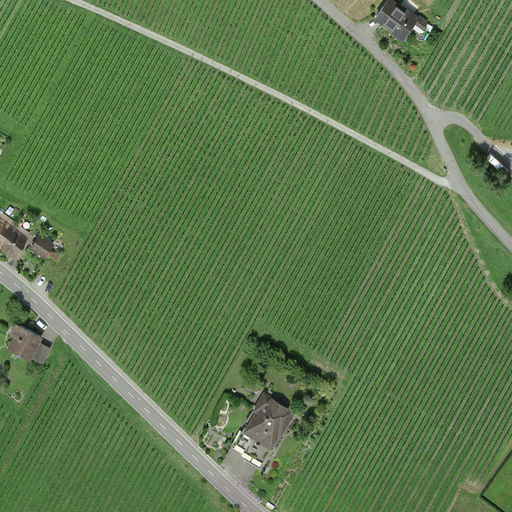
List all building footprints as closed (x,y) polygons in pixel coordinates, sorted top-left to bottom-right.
[(384,0),(370,18),(397,40),(415,17),(405,9),(401,14),(390,5),(393,2),(391,0),(384,0)] [(0,243),(16,222),(0,209),(0,243)] [(0,246),(17,259),(30,232),(16,222),(0,243),(0,246)] [(40,233),(31,246),(46,256),(55,243),(40,233)] [(8,345),(31,358),(33,355),(44,361),(52,347),(40,341),(44,335),(16,320),(10,331),(14,333),(8,345)] [(244,457),(261,467),(296,410),(265,391),(233,444),(246,452),(244,457)]
